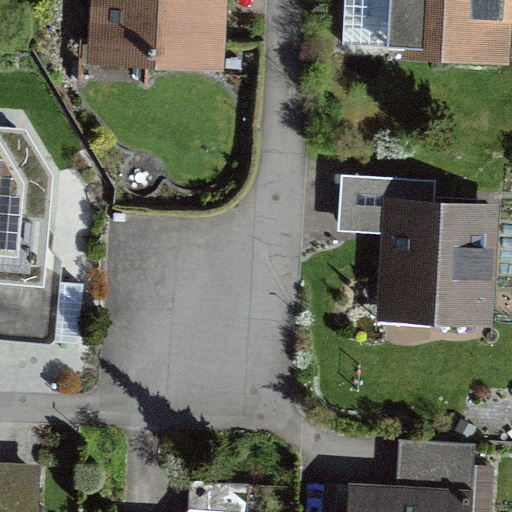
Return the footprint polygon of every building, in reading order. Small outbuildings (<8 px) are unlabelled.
[(224,0),(88,0),(85,75),(220,82),(224,0)] [(402,60),(502,64),(505,0),(338,0),(337,43),(403,46),(402,60)] [(0,351),(51,355),(59,273),(49,262),(56,176),(0,171),(0,351)] [(379,209),(373,333),(489,339),(495,215),(379,209)] [(469,511),(470,493),(472,450),(397,447),(396,491),(347,489),(345,511),(469,511)] [(0,511),(38,511),(40,483),(0,480),(0,511)] [(244,511),(247,499),(187,499),(187,511),(244,511)]
